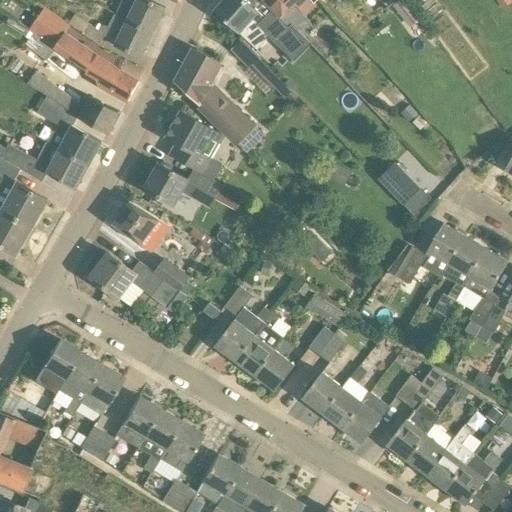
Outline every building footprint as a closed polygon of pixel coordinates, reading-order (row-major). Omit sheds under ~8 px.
[(153,34),(165,9),(146,0),(123,0),(116,15),(153,34)] [(282,36),(294,49),(305,38),(292,25),(291,26),(288,28),(274,13),(268,19),(244,0),(225,0),(214,13),(241,36),(256,52),(269,38),(259,27),(261,25),(278,41),(282,36)] [(305,16),(315,0),(264,0),(271,6),(280,18),(295,4),(305,16)] [(498,0),(497,1),(502,9),(511,1),(511,0),(498,0)] [(408,5),(398,12),(407,23),(416,16),(408,5)] [(32,33),(54,50),(98,79),(102,88),(128,103),(139,83),(97,57),(65,35),(70,27),(68,26),(68,25),(45,9),(30,31),(32,33)] [(116,46),(141,58),(153,34),(116,15),(108,31),(102,28),(100,33),(75,16),(69,25),(101,48),(105,40),(116,45),(116,46)] [(32,33),(30,31),(10,18),(5,25),(28,40),(32,33)] [(54,50),(32,33),(28,40),(24,44),(46,61),(54,50)] [(241,40),(230,52),(247,69),(250,66),(273,90),(275,89),(285,100),(292,93),(258,59),(259,58),(241,40)] [(195,49),(176,85),(178,86),(201,107),(199,110),(221,131),(222,130),(247,154),(264,135),(243,115),(241,118),(217,93),(208,87),(221,63),(195,49)] [(78,119),(107,134),(109,135),(121,114),(92,98),(86,109),(36,73),(28,85),(48,97),(57,103),(57,104),(79,118),(78,119)] [(89,167),(102,143),(73,127),(78,119),(79,118),(57,104),(57,103),(48,97),(38,114),(61,127),(51,145),(89,167)] [(399,112),(409,123),(418,114),(408,103),(399,112)] [(220,145),(225,137),(182,112),(180,115),(176,116),(173,121),(174,125),(166,139),(176,145),(170,156),(198,172),(203,175),(212,159),(211,158),(218,144),(220,145)] [(2,159),(20,170),(42,183),(47,175),(76,191),(89,167),(51,145),(48,143),(39,160),(10,144),(7,149),(2,159)] [(48,201),(18,184),(16,186),(12,184),(20,170),(2,159),(1,160),(0,159),(0,209),(2,211),(32,228),(48,201)] [(198,172),(192,183),(160,165),(145,191),(174,207),(182,193),(191,198),(198,187),(216,198),(222,187),(203,175),(198,172)] [(381,180),(393,193),(406,206),(421,191),(396,165),(381,180)] [(343,187),(350,173),(337,166),(330,180),(343,187)] [(113,225),(151,254),(162,239),(152,232),(158,223),(130,202),(113,225)] [(32,228),(2,211),(0,214),(0,247),(16,257),(32,228)] [(442,277),(465,237),(444,224),(425,256),(409,246),(388,273),(410,286),(421,268),(424,269),(425,267),(442,277)] [(321,263),(331,253),(312,234),(302,243),(321,263)] [(487,249),(465,237),(442,277),(455,285),(448,297),(443,295),(434,311),(446,319),(464,289),(487,249)] [(509,262),(487,249),(464,289),(482,299),(469,321),(471,322),(465,332),(476,338),(495,306),(498,299),(490,294),(509,262)] [(164,280),(153,272),(139,262),(132,272),(109,254),(91,278),(119,299),(131,282),(152,298),(164,280)] [(163,259),(153,272),(164,280),(179,292),(189,278),(163,259)] [(269,277),(272,263),(262,261),(260,275),(269,277)] [(300,278),(293,288),(305,297),(312,287),(300,278)] [(224,309),(237,318),(215,346),(235,361),(271,314),(265,309),(257,319),(244,309),(253,297),(240,288),(224,309)] [(308,348),(319,356),(334,336),(349,317),(316,297),(306,309),(328,323),(308,348)] [(215,321),(222,311),(211,303),(203,312),(215,321)] [(495,306),(476,338),(487,345),(506,313),(495,306)] [(254,376),(274,351),(283,339),(271,330),(279,320),(271,314),(235,361),(254,376)] [(445,351),(452,339),(442,334),(436,346),(445,351)] [(334,336),(319,356),(328,363),(344,343),(334,336)] [(65,381),(81,353),(59,340),(43,367),(65,381)] [(295,367),(274,351),(254,376),(275,392),(295,367)] [(81,353),(65,381),(58,391),(72,399),(63,413),(71,417),(79,404),(102,366),(81,353)] [(101,417),(107,406),(124,378),(102,366),(79,404),(101,417)] [(359,367),(350,380),(357,385),(367,373),(359,367)] [(406,405),(414,411),(415,412),(430,392),(443,375),(434,368),(421,385),(406,405)] [(303,399),(323,414),(343,389),(322,373),(303,399)] [(485,390),(491,380),(480,373),(474,384),(485,390)] [(395,396),(406,405),(421,385),(410,376),(395,396)] [(458,394),(466,399),(471,392),(463,387),(458,394)] [(342,429),(362,404),(343,389),(323,414),(342,429)] [(44,413),(10,392),(0,409),(0,414),(13,420),(34,429),(44,413)] [(362,404),(342,429),(363,444),(390,410),(370,394),(369,395),(362,404)] [(144,438),(161,410),(139,397),(122,425),(115,437),(137,449),(144,438)] [(497,422),(501,415),(492,409),(487,415),(497,422)] [(137,449),(150,457),(143,470),(150,475),(159,461),(165,451),(182,422),(161,410),(144,438),(137,449)] [(434,426),(415,412),(414,411),(387,445),(407,460),(427,435),(434,426)] [(0,414),(0,436),(6,439),(13,420),(0,414)] [(499,428),(508,434),(511,429),(511,418),(509,416),(499,428)] [(182,422),(165,451),(159,461),(181,474),(204,435),(182,422)] [(91,455),(104,434),(93,428),(81,449),(91,455)] [(68,439),(72,432),(66,429),(62,436),(68,439)] [(447,491),(474,456),(462,446),(470,435),(463,429),(446,450),(427,476),(447,491)] [(104,434),(91,455),(102,461),(114,440),(104,434)] [(446,450),(427,435),(407,460),(427,476),(446,450)] [(110,454),(105,462),(114,466),(118,459),(110,454)] [(201,485),(196,493),(197,494),(217,506),(240,468),(217,455),(200,484),(201,485)] [(478,511),(484,504),(502,481),(491,473),(494,470),(474,456),(447,491),(467,506),(468,504),(478,511)] [(0,483),(18,491),(28,470),(0,457),(0,483)] [(223,511),(241,511),(261,481),(240,468),(217,506),(213,511),(223,511),(224,511),(223,511)] [(173,508),(185,487),(175,480),(162,502),(173,508)] [(270,511),(282,493),(261,481),(241,511),(270,511)] [(502,481),(484,504),(493,511),(510,488),(502,481)] [(32,497),(37,487),(23,482),(19,492),(32,497)] [(185,487),(173,508),(179,511),(185,511),(197,494),(196,493),(185,487)] [(282,493),(270,511),(299,511),(303,506),(282,493)] [(81,496),(73,511),(110,511),(111,511),(81,496)] [(0,511),(29,511),(27,511),(0,499),(0,511)] [(52,511),(41,506),(36,503),(30,511),(52,511)]
